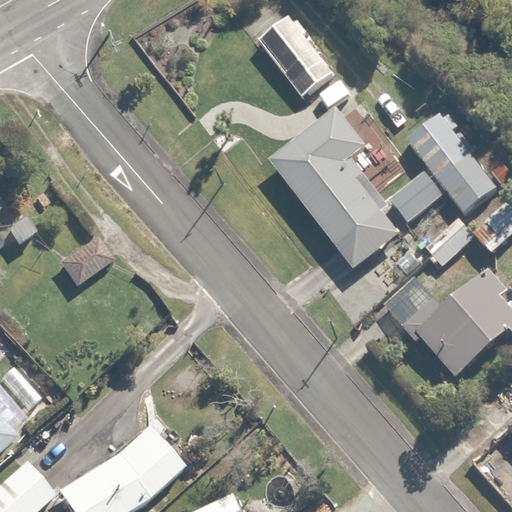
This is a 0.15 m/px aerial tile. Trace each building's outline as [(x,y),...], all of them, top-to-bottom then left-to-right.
[(287,11),(252,39),(299,99),(334,71),(287,11)] [(397,231),(373,201),(413,170),(355,94),(267,163),(349,268),(397,231)] [(493,187),(436,112),(404,137),(426,166),(385,198),(404,223),(445,191),(461,212),(493,187)] [(511,211),(504,202),(470,231),(488,253),(511,233),(511,211)] [(57,262),(72,285),(109,260),(94,237),(57,262)] [(411,274),(377,306),(413,345),(419,340),(455,379),(511,326),(511,304),(480,270),(440,306),(411,274)] [(0,415),(0,449),(17,435),(0,415)] [(511,419),(502,429),(511,439),(511,419)] [(51,488),(55,492),(67,511),(127,511),(142,503),(183,463),(146,423),(103,460),(51,488)] [(26,458),(0,480),(0,511),(31,511),(55,492),(51,488),(26,458)]
